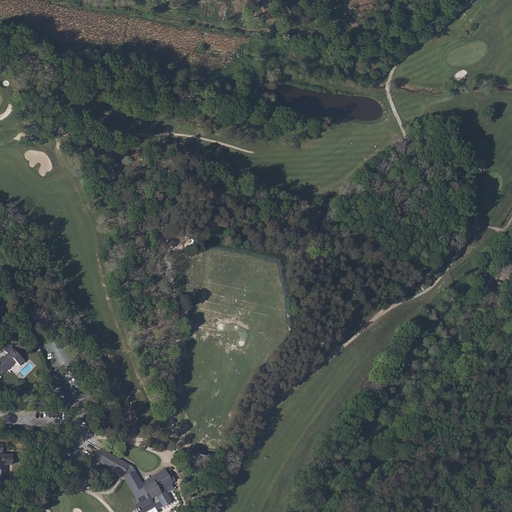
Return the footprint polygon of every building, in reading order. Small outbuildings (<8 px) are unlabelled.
[(6,356),(5,355),(0,361),(0,373),(5,371),(7,369),(15,361),(19,366),(24,361),(10,347),(5,351),(7,354),(8,354),(6,356)] [(57,372),(53,373),(58,385),(62,383),(57,372)] [(73,406),(65,389),(56,393),(64,410),(73,406)] [(3,444),(0,444),(0,481),(4,482),(6,465),(11,465),(12,455),(0,454),(0,452),(2,452),(3,444)] [(168,471),(150,482),(152,486),(147,489),(145,486),(138,474),(136,475),(134,469),(131,469),(130,467),(103,452),(98,462),(128,478),(140,498),(145,496),(149,501),(139,507),(141,511),(150,511),(158,507),(157,506),(163,502),(167,507),(174,501),(166,488),(175,483),(168,471)]
